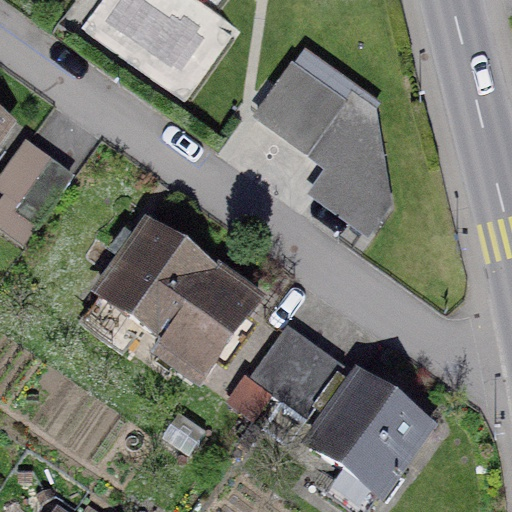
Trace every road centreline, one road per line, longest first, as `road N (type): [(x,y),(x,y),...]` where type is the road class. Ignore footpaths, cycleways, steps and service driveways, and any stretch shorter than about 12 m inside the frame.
road 1 (residential): [(511,390),(0,20)]
road 2 (tertiary): [(511,262),(449,0)]
